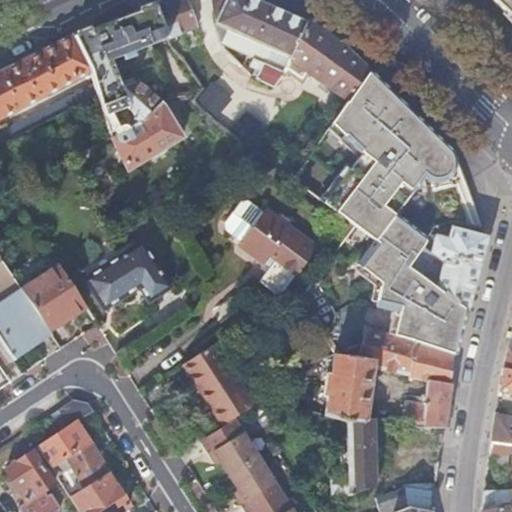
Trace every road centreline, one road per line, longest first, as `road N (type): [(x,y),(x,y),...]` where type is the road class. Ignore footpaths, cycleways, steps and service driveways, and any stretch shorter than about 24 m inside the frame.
road 1 (residential): [(0,420),(75,371),(96,376),(184,511)]
road 2 (unclassified): [(457,511),(486,343),(511,257)]
road 3 (secondary): [(486,102),(372,0)]
